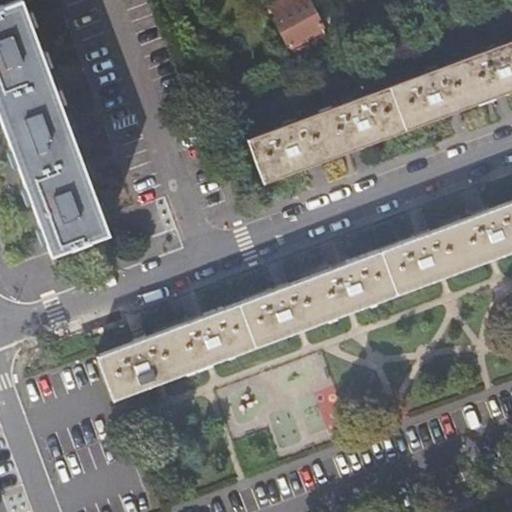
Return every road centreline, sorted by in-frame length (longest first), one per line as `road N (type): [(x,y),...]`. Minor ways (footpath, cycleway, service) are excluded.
road 1 (residential): [(511,142),(0,333)]
road 2 (residential): [(295,511),(511,429)]
road 3 (residential): [(0,381),(46,511)]
